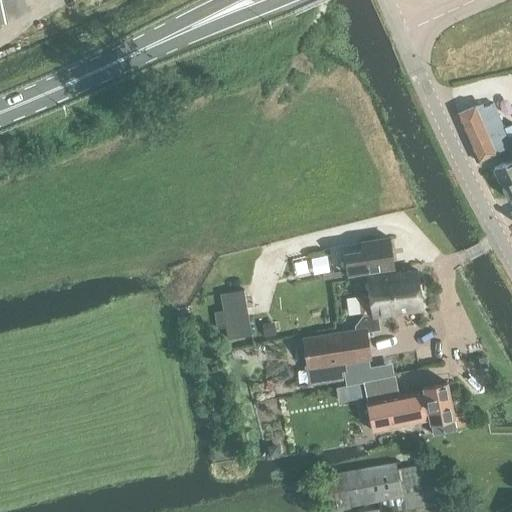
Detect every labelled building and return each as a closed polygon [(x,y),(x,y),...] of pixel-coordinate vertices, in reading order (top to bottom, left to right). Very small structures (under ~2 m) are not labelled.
[(456,114),(466,137),(501,121),(492,102),(479,109),(477,105),(456,114)] [(511,123),(504,128),(501,121),(466,137),(476,159),(511,144),(511,143),(511,123)] [(511,149),(509,150),(511,157),(493,166),(507,197),(511,194),(511,149)] [(366,271),(393,267),(389,236),(361,241),(362,249),(344,252),(345,257),(342,261),(343,267),(347,269),(347,274),(366,271)] [(416,269),(390,272),(396,312),(422,308),(416,269)] [(340,270),(322,273),(323,279),(341,276),(340,270)] [(354,330),(306,337),(309,357),(310,365),(345,359),(373,355),(372,347),(369,329),(378,327),(378,326),(376,327),(374,315),(396,312),(390,272),(367,275),(369,292),(370,294),(363,295),(359,299),(362,314),(362,315),(353,326),(354,330)] [(222,309),(214,310),(215,316),(217,326),(217,328),(225,326),(226,338),(251,334),(243,288),(219,293),(222,309)] [(215,316),(208,317),(209,328),(217,326),(215,316)] [(274,321),(262,324),(264,336),(276,334),(274,321)] [(385,357),(388,372),(417,366),(413,351),(385,357)] [(349,379),(345,359),(310,365),(314,384),(349,379)] [(367,400),(373,430),(430,418),(433,433),(455,429),(453,417),(454,416),(447,381),(423,386),(424,389),(398,394),(394,375),(363,381),(367,400)] [(218,414),(213,415),(215,428),(221,426),(218,414)] [(278,443),(267,446),(269,456),(280,454),(278,443)] [(377,500),(379,511),(384,511),(445,500),(437,461),(397,469),(396,460),(316,475),(322,510),(377,500)]
